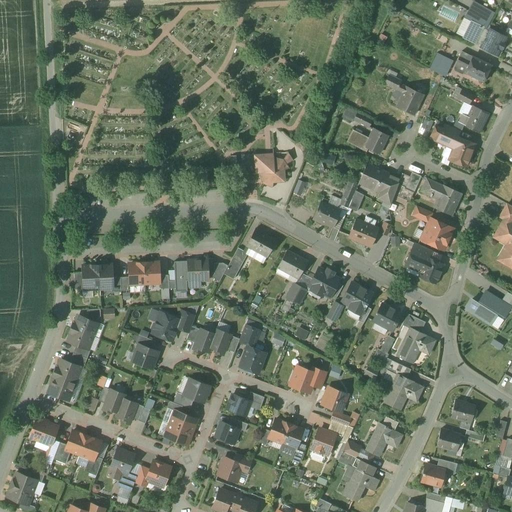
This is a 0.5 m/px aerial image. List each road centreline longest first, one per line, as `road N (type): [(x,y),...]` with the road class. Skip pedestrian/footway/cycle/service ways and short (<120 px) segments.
road 1 (residential): [(251,208),(452,318)]
road 2 (residential): [(61,216),(47,0)]
road 3 (residential): [(63,254),(220,244),(251,208)]
road 4 (residential): [(61,216),(251,208)]
road 5 (residential): [(29,396),(194,457)]
road 6 (residential): [(381,511),(452,352)]
road 7 (residential): [(29,396),(56,327),(63,254)]
road 8 (residential): [(452,318),(483,182)]
